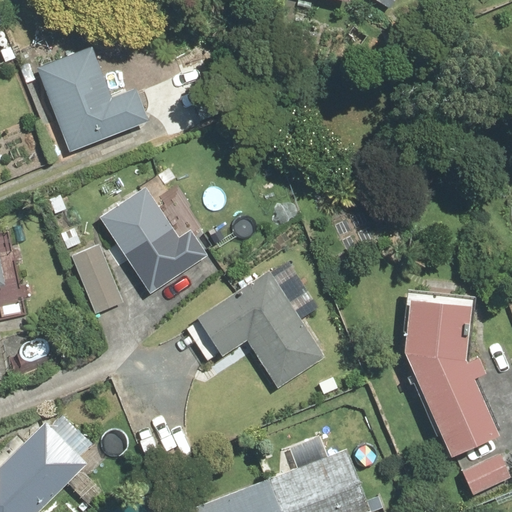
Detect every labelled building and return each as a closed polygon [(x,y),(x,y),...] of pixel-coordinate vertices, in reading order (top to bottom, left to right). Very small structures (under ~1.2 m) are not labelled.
[(369,0),(381,9),(388,0),(369,0)] [(92,44),(37,65),(71,151),(150,121),(136,85),(112,95),(92,44)] [(146,184),(99,215),(151,292),(208,254),(190,228),(180,235),(146,184)] [(96,240),(63,252),(88,316),(120,303),(96,240)] [(326,355),(269,268),(194,316),(221,357),(246,341),(276,387),(326,355)] [(473,302),(409,296),(404,350),(450,454),(499,433),(474,377),(487,371),(480,355),(467,361),(473,302)] [(0,511),(37,511),(88,464),(45,420),(0,463),(0,511)] [(297,468),(190,508),(191,511),(370,511),(371,511),(347,449),(328,456),(320,434),(289,446),(297,468)] [(499,453),(453,471),(464,497),(510,480),(499,453)] [(153,511),(147,494),(95,511),(153,511)]
